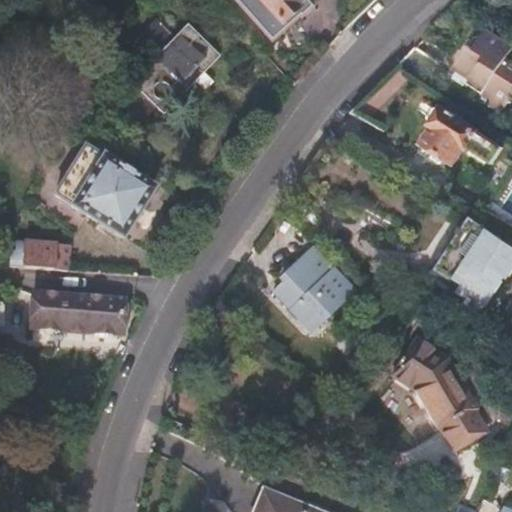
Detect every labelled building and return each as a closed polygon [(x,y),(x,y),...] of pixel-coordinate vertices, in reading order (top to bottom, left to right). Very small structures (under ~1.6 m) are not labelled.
[(253,0),(276,25),(300,0),(253,0)] [(301,0),(281,21),(283,23),(286,20),(290,23),(311,3),(308,0),(301,0)] [(340,0),(350,9),(358,0),(340,0)] [(174,38),(157,23),(137,43),(153,59),(130,84),(161,115),(216,58),(185,26),(174,38)] [(484,34),(453,79),(463,86),(468,84),(490,98),(488,102),(500,110),(511,92),(511,61),(506,58),(511,52),(484,34)] [(442,62),(418,45),(400,63),(425,80),(442,62)] [(425,80),(400,63),(373,89),(350,112),(384,130),(425,80)] [(433,128),(424,140),(436,149),(432,155),(441,163),(447,157),(454,162),(467,146),(490,164),(502,148),(476,131),(477,128),(446,106),(437,105),(431,114),(433,128)] [(357,149),(332,136),(321,152),(345,166),(357,149)] [(55,193),(98,221),(137,178),(103,156),(109,146),(96,137),(89,138),(55,193)] [(138,178),(100,220),(125,234),(154,189),(138,178)] [(511,251),(468,221),(433,271),(458,288),(452,296),(463,304),(461,307),(466,311),(469,308),(478,315),(502,282),(504,283),(511,270),(511,251)] [(7,266),(55,269),(56,269),(68,255),(68,246),(14,243),(13,250),(8,250),(7,266)] [(285,283),(272,295),(274,296),(276,294),(313,331),(330,317),(322,309),(351,283),(317,249),(319,247),(318,245),(282,279),(285,283)] [(131,300),(34,294),(32,328),(123,333),(124,309),(131,309),(131,300)] [(419,340),(396,377),(417,389),(440,430),(443,429),(456,451),(488,434),(475,411),(478,408),(448,358),(419,340)] [(0,371),(17,372),(18,348),(0,347),(0,371)] [(318,511),(295,502),(263,491),(253,511),(318,511)]
